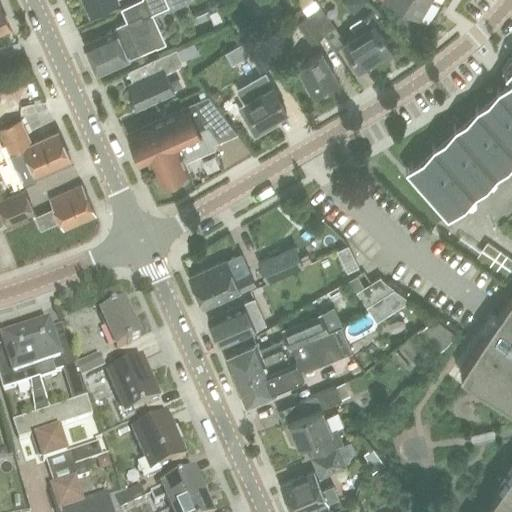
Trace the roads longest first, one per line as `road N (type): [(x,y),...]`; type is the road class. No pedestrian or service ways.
road 1 (residential): [(142,242),(422,78),(502,0)]
road 2 (tertiary): [(264,511),(142,242)]
road 3 (tertiary): [(142,242),(34,0)]
road 4 (residential): [(0,297),(142,242)]
